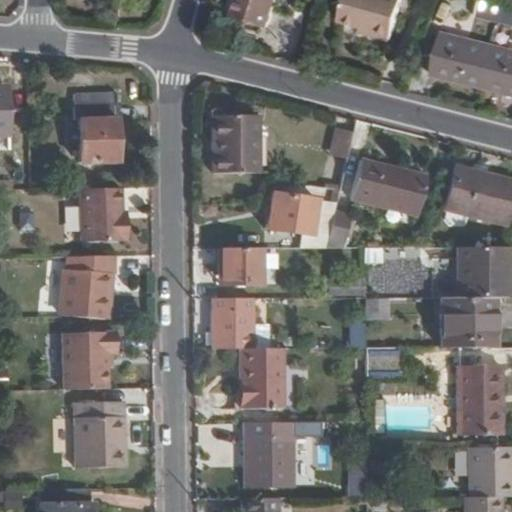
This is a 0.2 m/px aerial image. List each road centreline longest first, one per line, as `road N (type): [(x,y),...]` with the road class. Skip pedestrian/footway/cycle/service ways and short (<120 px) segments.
road 1 (residential): [(172,53),(176,511)]
road 2 (residential): [(172,53),(511,139)]
road 3 (residential): [(37,39),(172,53)]
